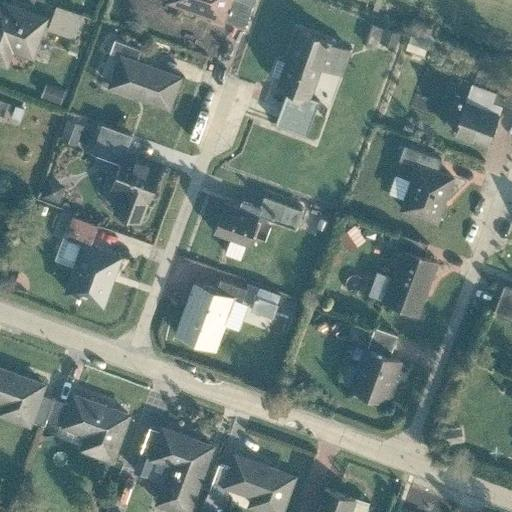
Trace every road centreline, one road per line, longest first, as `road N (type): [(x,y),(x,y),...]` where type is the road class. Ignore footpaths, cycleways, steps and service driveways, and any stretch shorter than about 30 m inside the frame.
road 1 (residential): [(411,459),(133,360)]
road 2 (residential): [(133,360),(229,89)]
road 3 (residential): [(411,459),(500,196)]
road 4 (residential): [(133,360),(0,311)]
